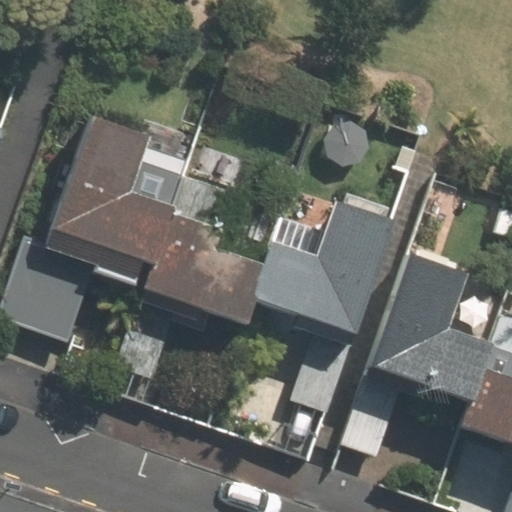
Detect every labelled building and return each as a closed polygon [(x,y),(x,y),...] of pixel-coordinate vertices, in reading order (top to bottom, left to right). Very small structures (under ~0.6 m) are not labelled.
[(49,230),(150,264),(168,210),(170,204),(124,189),(141,138),(86,120),(49,230)] [(263,270),(253,300),(350,332),(386,223),(330,204),(312,257),(272,243),(263,270)] [(253,300),(263,270),(211,253),(220,227),(168,210),(150,264),(141,291),(245,325),(253,300)] [(40,254),(15,245),(0,286),(0,321),(61,343),(87,270),(40,254)] [(366,366),(470,402),(483,367),(491,345),(445,329),(464,276),(405,255),(366,366)] [(168,339),(126,325),(112,369),(154,382),(168,339)] [(336,373),(296,359),(287,382),(254,370),(231,434),(269,448),(287,398),(322,410),(336,373)] [(511,377),(483,367),(470,402),(461,428),(511,445),(511,377)] [(394,408),(355,394),(337,446),(375,459),(394,408)]
